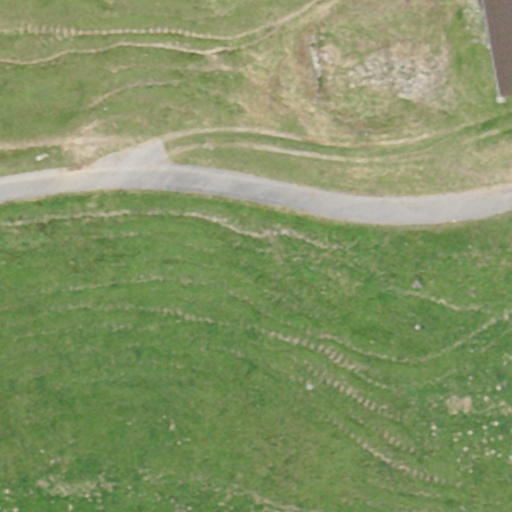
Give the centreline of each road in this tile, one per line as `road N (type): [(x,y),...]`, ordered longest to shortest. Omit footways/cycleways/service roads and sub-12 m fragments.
road 1 (track): [(0,189),(118,173),(396,212),(511,195)]
road 2 (track): [(118,173),(125,160),(208,135),(386,153),(511,119)]
